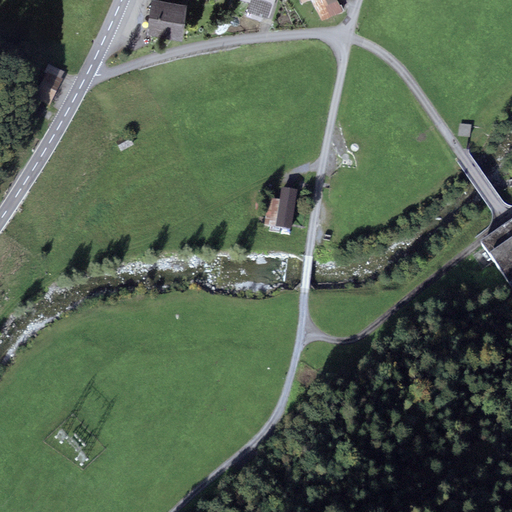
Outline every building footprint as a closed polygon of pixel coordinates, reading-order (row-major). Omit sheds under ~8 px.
[(263,13),(266,14),(270,0),(251,0),(252,0),(247,15),(261,19),(263,13)] [(313,0),(322,19),(339,11),(333,0),(313,0)] [(168,3),(167,5),(154,3),(153,13),(151,13),(150,17),(152,18),(150,36),(166,38),(167,32),(177,33),(181,4),(168,3)] [(49,66),(46,73),(48,74),(57,79),(61,72),(49,66)] [(47,105),(60,80),(57,79),(48,74),(35,98),(47,105)] [(24,113),(36,119),(43,106),(32,99),(24,113)] [(460,124),(458,135),(469,137),(470,126),(460,124)] [(117,142),(121,150),(131,145),(127,137),(117,142)] [(260,216),(259,225),(290,229),(296,192),(282,190),(280,202),(269,200),(266,217),(260,216)] [(511,222),(482,244),(511,287),(511,222)]
